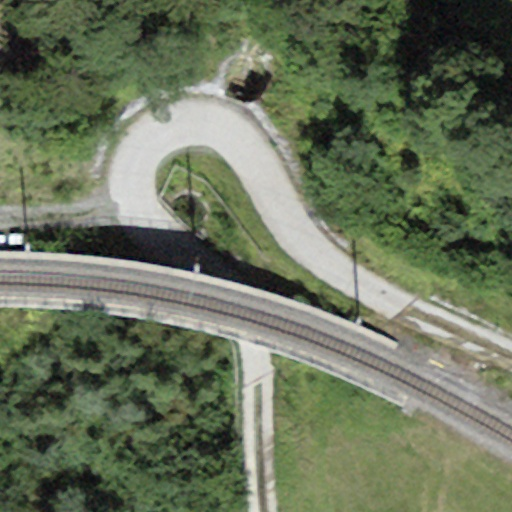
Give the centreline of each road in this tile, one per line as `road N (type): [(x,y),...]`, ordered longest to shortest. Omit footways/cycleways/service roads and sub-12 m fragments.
road 1 (track): [(511,355),(339,272),(285,214),(243,137),(218,123),(187,121),(158,133),(135,157),(129,183),(140,212),(200,260),(245,315),(255,347),(262,511)]
road 2 (track): [(140,212),(0,217)]
